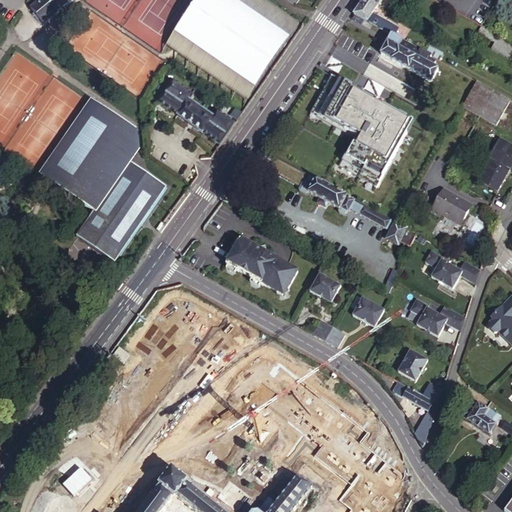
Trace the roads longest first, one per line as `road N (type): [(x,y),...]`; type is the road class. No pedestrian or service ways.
road 1 (residential): [(421,465),(360,378),(158,258)]
road 2 (secondary): [(158,258),(340,0)]
road 3 (secondary): [(0,467),(158,258)]
road 4 (residential): [(421,465),(493,250)]
